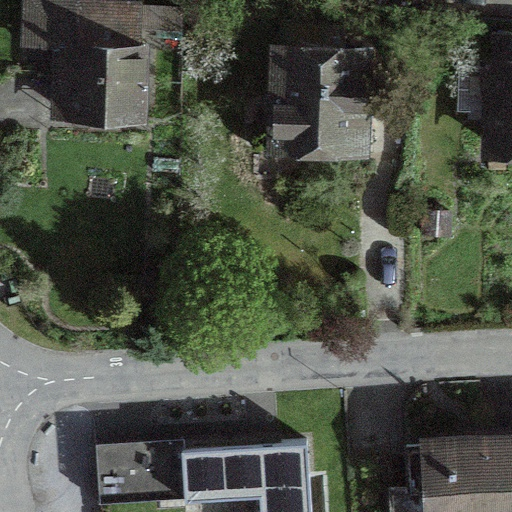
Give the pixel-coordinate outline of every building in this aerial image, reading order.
[(139,5),(74,3),(74,0),(25,0),(25,41),(55,41),(54,76),(68,76),(67,114),(142,117),(144,43),(138,43),(139,5)] [(277,138),(358,141),(361,50),(342,49),(343,24),(283,23),(277,138)] [(511,35),(497,35),(491,145),(511,145),(511,35)] [(511,511),(511,437),(406,444),(408,484),(390,486),(391,511),(511,511)] [(310,511),(306,438),(151,448),(154,496),(259,491),(260,511),(310,511)]
